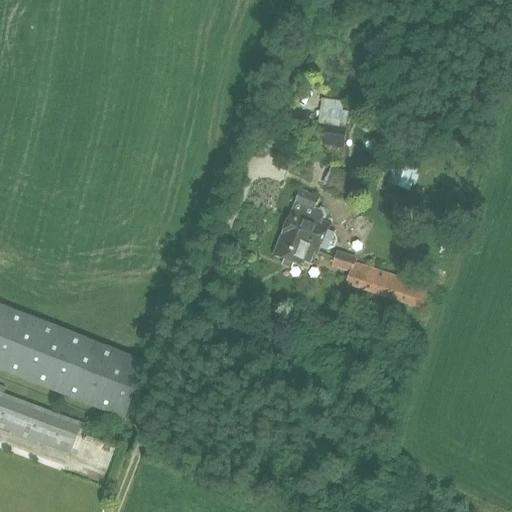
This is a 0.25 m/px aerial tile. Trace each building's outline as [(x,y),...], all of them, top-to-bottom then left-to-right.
[(346,125),(319,121),(316,133),(323,144),(343,147),(346,125)] [(395,162),(388,182),(409,190),(416,169),(395,162)] [(360,201),(364,185),(348,179),(350,172),(333,168),(325,188),(360,201)] [(300,190),(288,219),(303,226),(296,245),(314,252),(313,252),(317,254),(320,248),(326,250),(334,247),(336,241),(333,233),(327,230),(330,224),(319,219),(322,211),(315,208),(319,198),(300,190)] [(416,224),(422,207),(401,199),(395,217),(416,224)] [(288,219),(274,255),(284,259),(282,266),(291,270),(293,263),(307,269),(313,252),(314,252),(296,245),(303,226),(288,219)] [(335,255),(334,258),(353,265),(354,262),(356,257),(337,251),(335,255)] [(332,266),(351,273),(348,284),(347,285),(421,309),(428,293),(417,289),(419,284),(415,283),(354,262),(353,265),(334,258),(332,266)] [(145,364),(0,306),(0,370),(124,419),(145,364)] [(80,424),(0,393),(0,428),(69,455),(80,424)] [(0,511),(48,511),(63,466),(0,446),(0,511)] [(96,498),(100,481),(85,477),(81,494),(96,498)]
